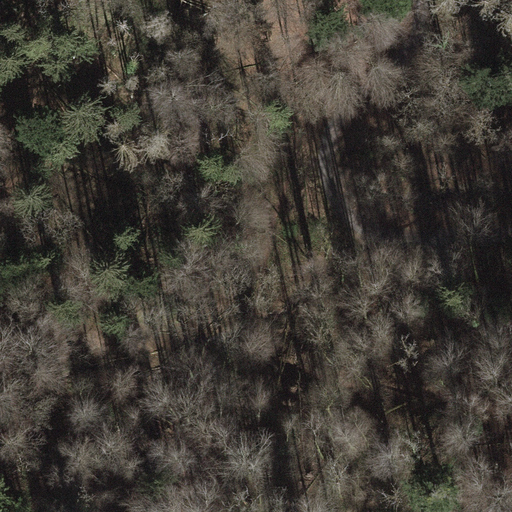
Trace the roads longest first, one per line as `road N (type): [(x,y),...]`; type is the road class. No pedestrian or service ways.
road 1 (track): [(511,233),(389,235),(352,221),(333,198),(322,163)]
road 2 (track): [(322,163),(329,130),(346,105),(410,56),(428,29),(424,0)]
road 3 (track): [(322,163),(511,168)]
